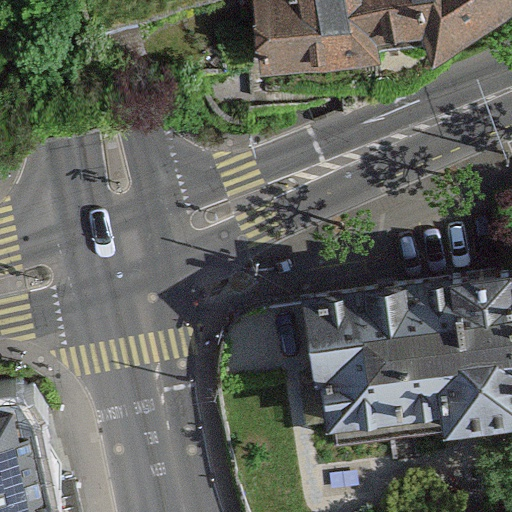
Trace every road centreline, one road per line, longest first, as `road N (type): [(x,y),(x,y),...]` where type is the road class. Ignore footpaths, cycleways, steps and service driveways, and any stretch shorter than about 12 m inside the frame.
road 1 (tertiary): [(118,259),(511,95)]
road 2 (primary): [(118,259),(66,0)]
road 3 (primary): [(173,511),(118,259)]
road 4 (tertiary): [(0,290),(118,259)]
